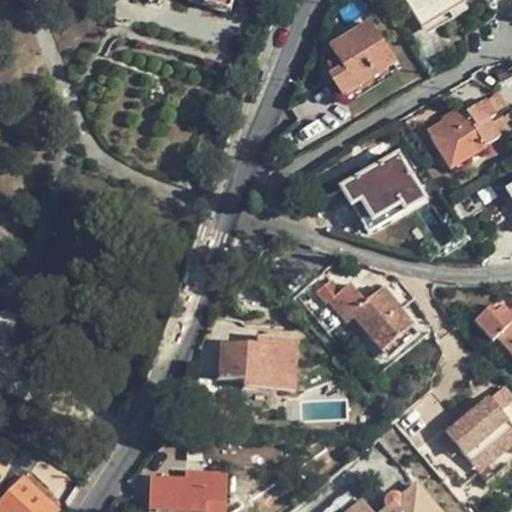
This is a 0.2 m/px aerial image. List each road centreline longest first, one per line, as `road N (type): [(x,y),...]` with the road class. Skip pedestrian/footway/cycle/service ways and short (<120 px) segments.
road 1 (residential): [(231,213),(170,373),(87,511)]
road 2 (residential): [(231,213),(511,40)]
road 3 (residential): [(231,213),(439,276),(511,275)]
road 4 (residential): [(314,0),(231,213)]
